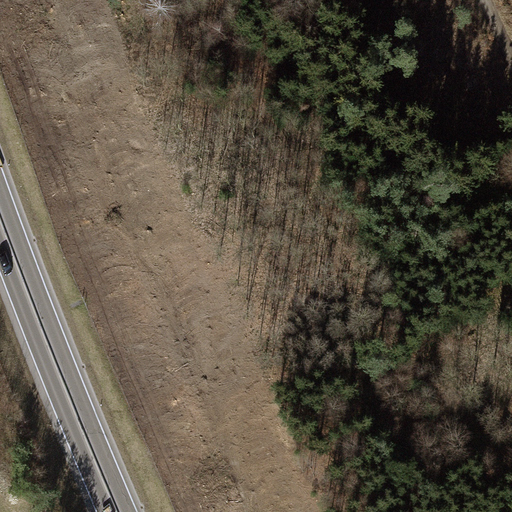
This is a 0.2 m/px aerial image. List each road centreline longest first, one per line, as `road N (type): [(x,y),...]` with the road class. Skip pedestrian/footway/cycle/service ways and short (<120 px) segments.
road 1 (trunk): [(240,511),(57,0)]
road 2 (trunk): [(130,511),(0,185)]
road 3 (trunk): [(0,241),(108,511)]
